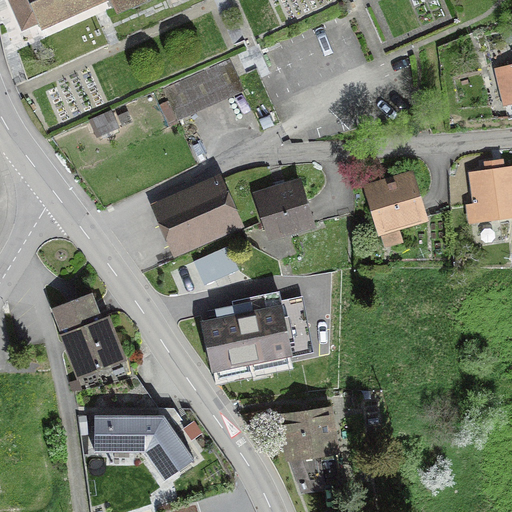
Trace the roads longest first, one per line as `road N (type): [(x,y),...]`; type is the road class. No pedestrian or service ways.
road 1 (residential): [(83,230),(245,157),(511,137)]
road 2 (tertiary): [(274,511),(83,230)]
